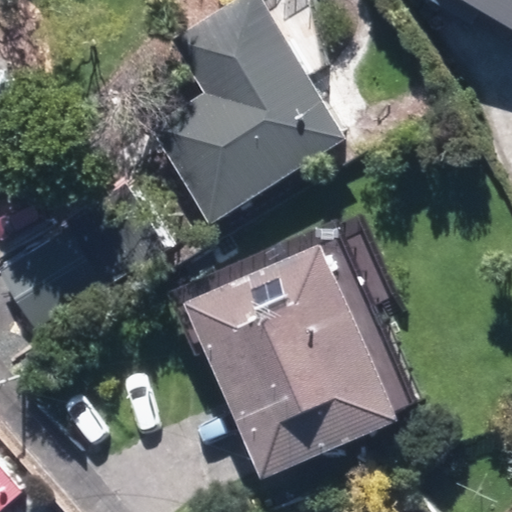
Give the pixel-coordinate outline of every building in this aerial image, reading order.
[(250,0),(147,56),(219,188),(362,111),(301,0),(250,0)] [(511,0),(474,0),(511,25),(511,0)] [(121,206),(2,266),(33,327),(152,267),(121,206)] [(318,250),(194,309),(278,482),(401,423),(318,250)] [(0,511),(36,478),(0,440),(0,511)]
